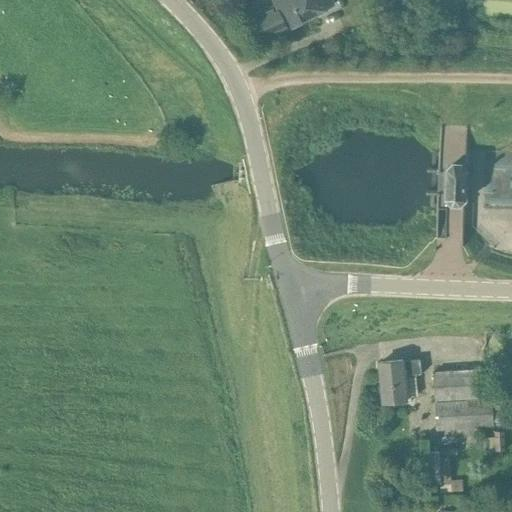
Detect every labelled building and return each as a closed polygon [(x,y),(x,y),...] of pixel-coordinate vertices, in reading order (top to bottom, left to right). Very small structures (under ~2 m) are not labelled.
[(246,19),(257,43),(290,27),(326,10),(333,6),(329,0),(270,0),(274,6),(246,19)] [(400,23),(423,36),(434,14),(411,2),(400,23)] [(452,204),(461,204),(468,198),(469,169),(463,162),(455,162),(448,168),(447,197),(452,204)] [(380,363),(384,402),(408,400),(405,375),(422,373),(421,359),(404,361),(404,360),(380,363)] [(436,402),(437,430),(494,428),(493,399),(479,400),(479,398),(487,397),(486,369),(433,371),(434,401),(467,399),(467,401),(436,402)] [(495,431),(496,451),(505,450),(504,431),(495,431)] [(477,447),(490,447),(489,438),(477,438),(477,447)] [(433,454),(435,480),(452,479),(450,453),(433,454)]
